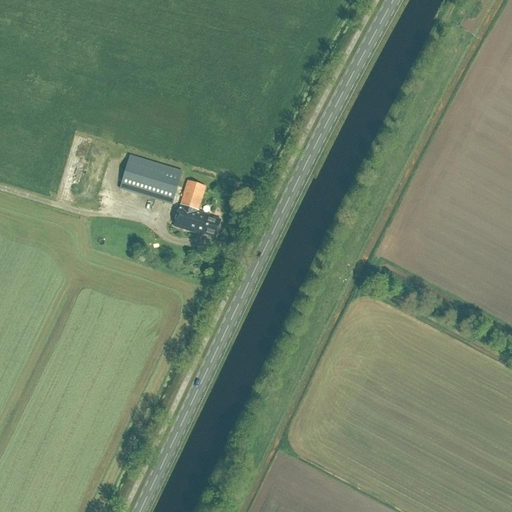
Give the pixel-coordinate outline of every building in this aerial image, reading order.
[(61,136),(76,138),(78,128),(68,126),(67,129),(62,128),(61,136)] [(88,136),(82,150),(88,153),(94,139),(88,136)] [(70,183),(81,188),(93,160),(81,155),(70,183)] [(173,206),(183,172),(130,156),(120,190),(173,206)] [(174,227),(180,229),(198,235),(199,231),(216,236),(221,221),(209,218),(210,216),(198,213),(205,187),(188,182),(180,207),(181,207),(178,215),(177,215),(174,227)]
